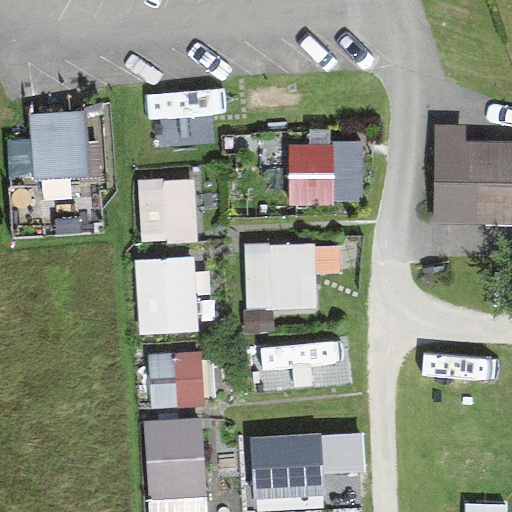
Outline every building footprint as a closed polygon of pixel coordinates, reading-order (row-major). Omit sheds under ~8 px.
[(228,79),(151,83),(152,114),(230,110),(228,79)] [(39,171),(95,169),(92,97),(37,99),(39,171)] [(366,196),(368,133),(293,130),(291,193),(366,196)] [(511,219),(511,151),(449,151),(450,136),(440,135),(438,218),(511,219)] [(144,237),(203,235),(201,168),(142,170),(144,237)] [(250,303),(322,302),(320,233),(249,235),(250,303)] [(140,249),(142,327),(203,325),(201,248),(140,249)] [(343,331),(266,334),(268,379),(345,376),(343,331)] [(153,398),(211,396),(210,345),(152,347),(153,398)] [(211,502),(208,410),(149,412),(151,504),(211,502)] [(254,424),(257,488),(331,485),(327,420),(254,424)] [(440,439),(441,493),(507,491),(505,438),(440,439)]
